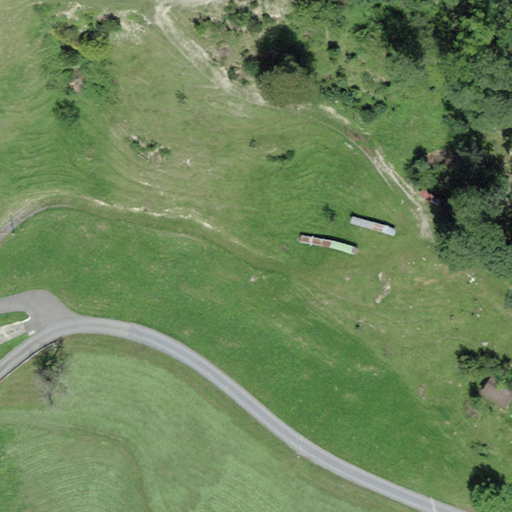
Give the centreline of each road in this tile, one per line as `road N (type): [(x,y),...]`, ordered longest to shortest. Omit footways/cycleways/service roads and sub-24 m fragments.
road 1 (track): [(0,238),(55,212),(178,223),(255,257),(353,278),(414,263),(416,240),(353,188),(329,134),(220,91),(151,2),(68,0)]
road 2 (track): [(0,417),(132,443)]
